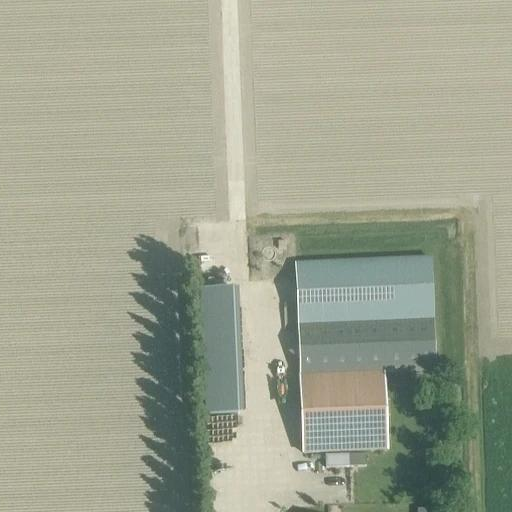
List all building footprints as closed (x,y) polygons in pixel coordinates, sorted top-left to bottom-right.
[(253,253),(262,247),(244,222),(235,228),(253,253)] [(274,252),(273,251),(273,250),(271,249),(270,248),(269,248),(268,248),(266,248),(265,248),(264,249),(263,250),(262,251),(261,252),(261,254),(260,255),(261,256),(261,257),(262,259),(263,260),(264,261),(265,261),(266,262),(268,262),(269,262),(270,261),(271,261),(273,260),(273,259),(274,257),(275,256),(275,255),(275,254),(274,252)] [(432,260),(294,265),(303,454),(386,451),(383,374),(435,373),(432,260)] [(199,293),(205,418),(237,416),(231,292),(199,293)] [(217,440),(220,421),(195,417),(193,428),(208,430),(206,438),(217,440)] [(325,457),(325,469),(349,468),(349,456),(325,457)]
